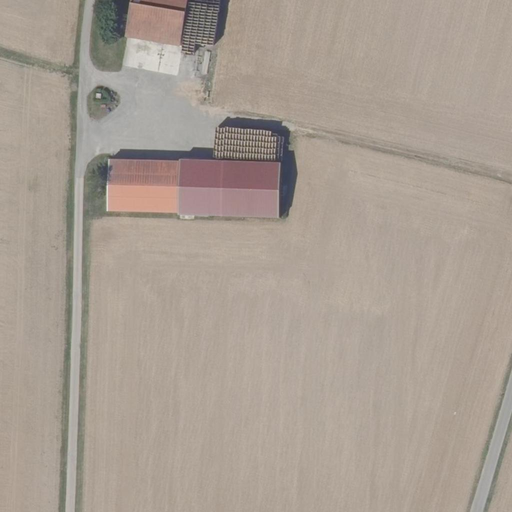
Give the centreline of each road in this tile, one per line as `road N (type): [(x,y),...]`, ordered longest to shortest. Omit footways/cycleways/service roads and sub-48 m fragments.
road 1 (track): [(511,183),(88,83)]
road 2 (unclassified): [(74,511),(88,83)]
